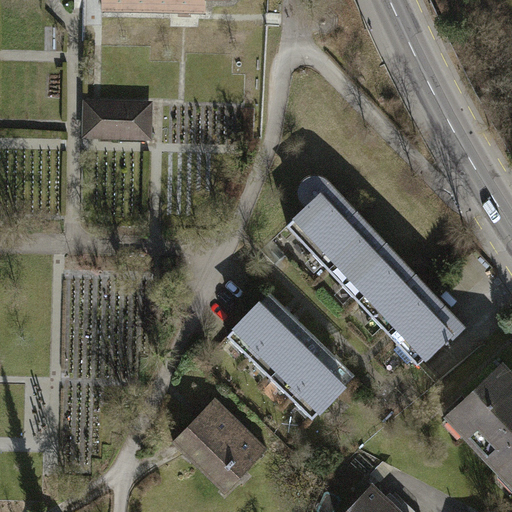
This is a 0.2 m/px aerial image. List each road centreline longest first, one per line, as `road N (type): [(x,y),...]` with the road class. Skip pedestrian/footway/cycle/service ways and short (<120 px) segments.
road 1 (primary): [(388,0),(457,139),(511,227)]
road 2 (unknown): [(234,233),(378,389)]
